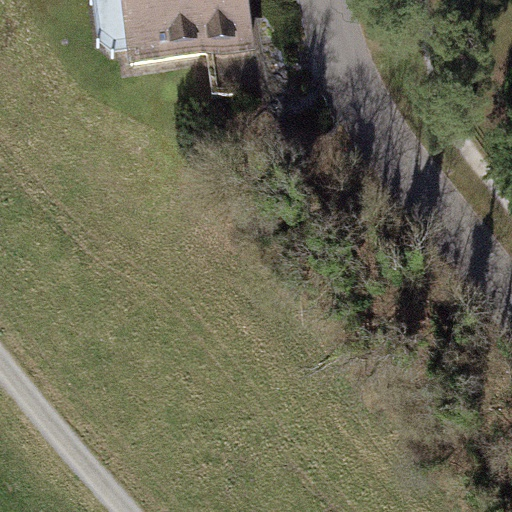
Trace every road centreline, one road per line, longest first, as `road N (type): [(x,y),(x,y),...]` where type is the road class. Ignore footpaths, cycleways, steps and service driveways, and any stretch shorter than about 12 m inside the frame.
road 1 (residential): [(327,0),(356,90),(391,147),(511,297)]
road 2 (track): [(0,371),(118,511)]
